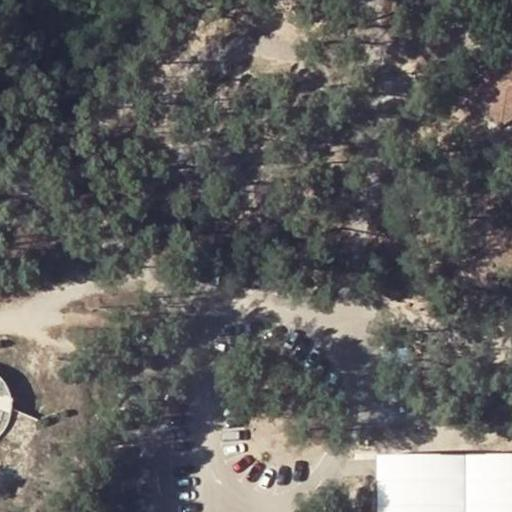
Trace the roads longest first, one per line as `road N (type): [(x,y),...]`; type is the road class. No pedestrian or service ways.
road 1 (track): [(385,62),(343,64),(266,45),(233,46),(199,65),(181,95),(181,125),(198,152),(226,166),(260,168),(390,117)]
road 2 (unclassified): [(0,176),(64,206),(171,280),(250,303),(346,316)]
road 3 (track): [(346,316),(392,103),(367,0)]
road 4 (track): [(0,317),(119,277),(136,261)]
